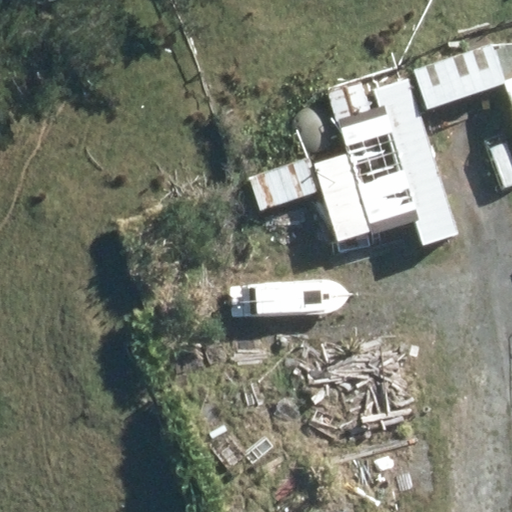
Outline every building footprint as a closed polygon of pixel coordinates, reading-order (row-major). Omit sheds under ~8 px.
[(511,117),(511,33),(409,73),(424,112),(499,84),(511,117)] [(401,71),(363,83),(416,250),(453,239),(401,71)] [(505,215),(472,128),(440,140),(473,227),(505,215)] [(347,149),(307,162),(334,242),(373,229),(347,149)] [(311,191),(295,154),(240,177),(256,214),(311,191)] [(425,473),(408,437),(365,458),(382,493),(425,473)]
